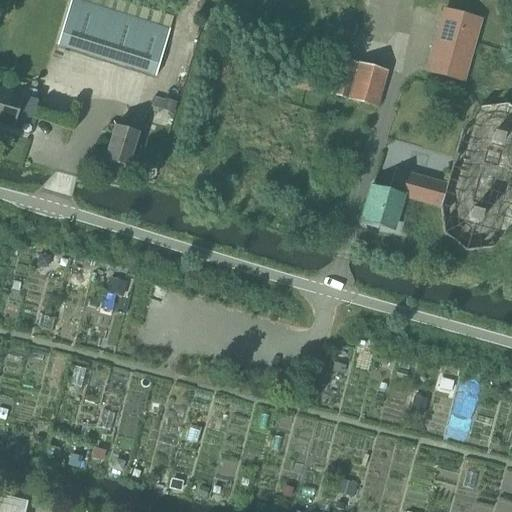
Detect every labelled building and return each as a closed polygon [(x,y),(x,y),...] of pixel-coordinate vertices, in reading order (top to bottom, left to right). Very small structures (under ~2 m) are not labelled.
[(68,0),(55,47),(152,77),(167,30),(75,0),(68,0)] [(445,10),(428,72),(464,82),(481,20),(445,10)] [(330,94),(375,106),(385,72),(340,59),(330,94)] [(290,86),(313,91),(318,75),(295,68),(290,86)] [(0,123),(13,127),(22,96),(0,89),(0,123)] [(27,97),(21,117),(32,120),(37,100),(27,97)] [(153,97),(151,106),(174,113),(177,103),(166,100),(165,101),(153,97)] [(365,225),(377,228),(377,226),(392,230),(402,196),(441,207),(444,234),(466,251),(493,248),(510,227),(511,219),(511,110),(507,106),(480,110),(463,131),(447,187),(394,172),(389,191),(373,187),(363,221),(366,222),(365,225)] [(115,127),(105,160),(128,166),(138,134),(115,127)] [(48,267),(50,257),(40,254),(37,264),(48,267)] [(123,297),(126,283),(110,279),(107,292),(123,297)] [(342,374),(345,366),(335,363),(332,371),(342,374)] [(74,365),(70,384),(81,387),(86,368),(74,365)] [(440,380),(438,389),(449,392),(452,383),(440,380)] [(411,413),(423,416),(427,399),(415,396),(411,413)] [(20,450),(22,443),(11,441),(9,447),(20,450)] [(49,447),(46,458),(51,459),(54,448),(49,447)] [(95,450),(93,458),(103,460),(105,452),(95,450)] [(71,456),(69,464),(79,466),(81,459),(71,456)] [(116,459),(115,465),(124,467),(126,458),(120,456),(116,459)] [(181,490),(183,483),(172,480),(170,488),(181,490)] [(356,484),(340,480),(337,492),(353,496),(356,484)] [(206,497),(209,489),(200,487),(198,495),(206,497)] [(286,488),(283,497),(291,499),(293,490),(286,488)] [(0,492),(0,511),(24,511),(28,499),(0,492)]
